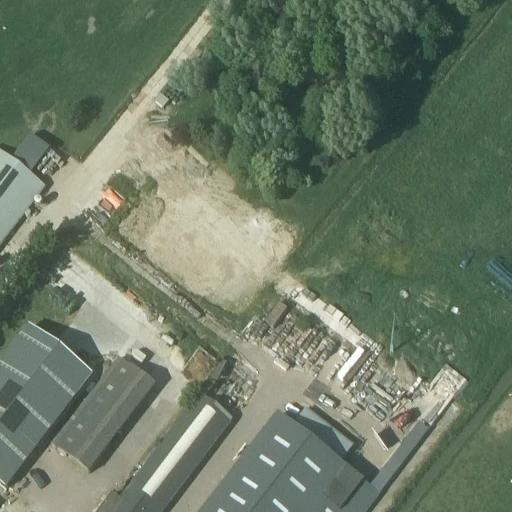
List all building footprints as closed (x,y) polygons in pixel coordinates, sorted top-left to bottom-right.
[(80,198),(114,156),(104,149),(70,191),(80,198)] [(0,151),(0,247),(46,187),(0,151)] [(0,370),(0,466),(18,480),(103,367),(40,318),(0,370)] [(155,387),(119,359),(53,446),(89,474),(155,387)] [(99,511),(165,511),(230,427),(197,401),(122,500),(113,493),(99,511)] [(278,417),(204,511),(318,511),(349,472),(278,417)]
